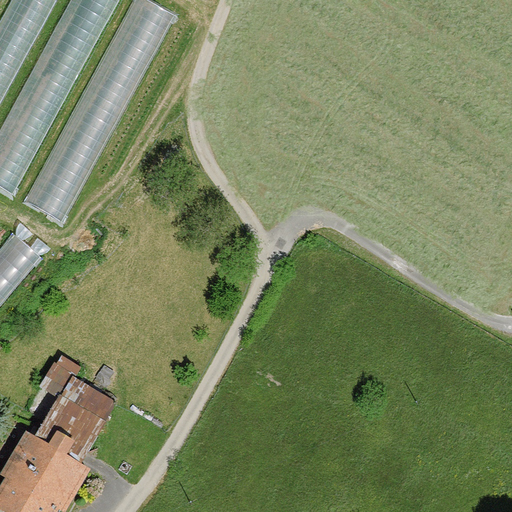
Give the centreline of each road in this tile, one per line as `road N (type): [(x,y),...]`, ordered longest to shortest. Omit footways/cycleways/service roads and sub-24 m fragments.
road 1 (track): [(266,270),(259,231),(196,131),(198,79),(227,0)]
road 2 (residential): [(123,511),(167,456),(266,270)]
